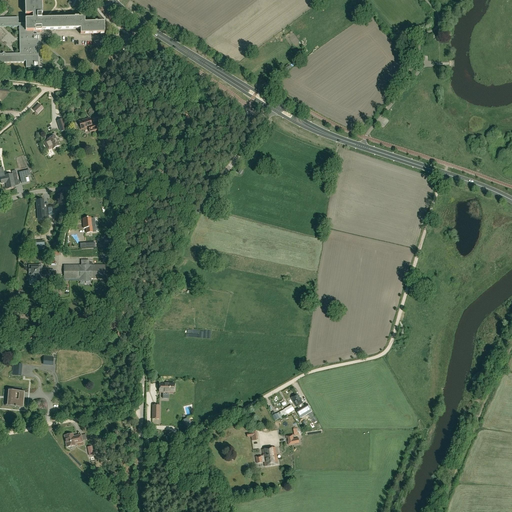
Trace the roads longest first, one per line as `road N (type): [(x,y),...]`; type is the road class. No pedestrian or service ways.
road 1 (track): [(444,173),(382,354),(305,374),(140,471)]
road 2 (unclassified): [(139,511),(145,332),(213,187)]
road 3 (unclassified): [(0,202),(71,188),(186,181),(213,187)]
road 4 (primary): [(511,200),(316,129)]
road 5 (track): [(256,112),(91,94)]
road 6 (track): [(141,411),(0,435)]
